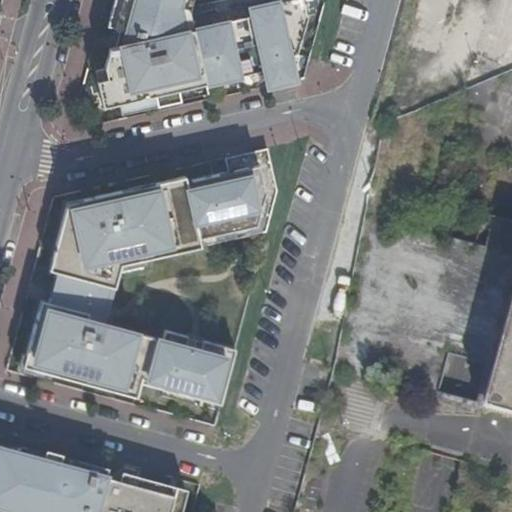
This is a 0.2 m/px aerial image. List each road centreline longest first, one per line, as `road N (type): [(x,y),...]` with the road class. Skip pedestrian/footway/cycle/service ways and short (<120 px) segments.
road 1 (residential): [(357,99),(76,162),(11,151)]
road 2 (residential): [(0,404),(225,469),(252,461),(261,448),(280,382)]
road 3 (residential): [(357,99),(280,382)]
road 4 (secondary): [(11,151),(52,0)]
